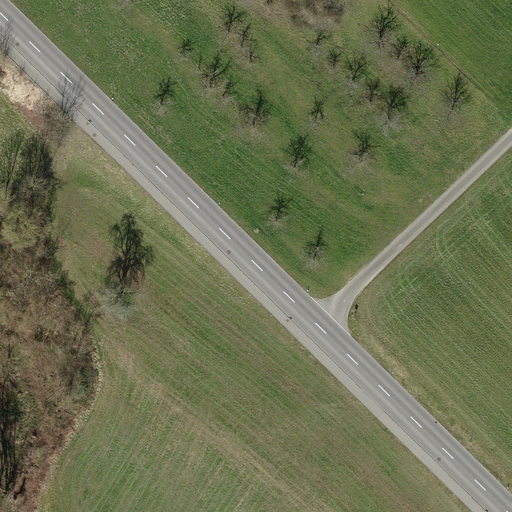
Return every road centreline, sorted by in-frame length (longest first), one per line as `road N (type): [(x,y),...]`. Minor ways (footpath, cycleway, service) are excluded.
road 1 (tertiary): [(505,511),(0,12)]
road 2 (track): [(315,323),(511,138)]
